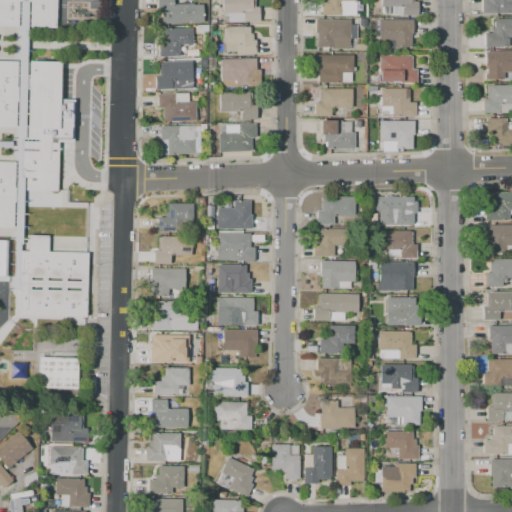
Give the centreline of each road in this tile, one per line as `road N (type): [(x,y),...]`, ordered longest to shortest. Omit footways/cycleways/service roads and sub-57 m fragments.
road 1 (residential): [(450,511),(446,0)]
road 2 (tertiary): [(122,179),(511,167)]
road 3 (tertiary): [(114,511),(122,179)]
road 4 (residential): [(284,391),(284,174)]
road 5 (residential): [(122,179),(124,0)]
road 6 (residential): [(284,174),(285,0)]
